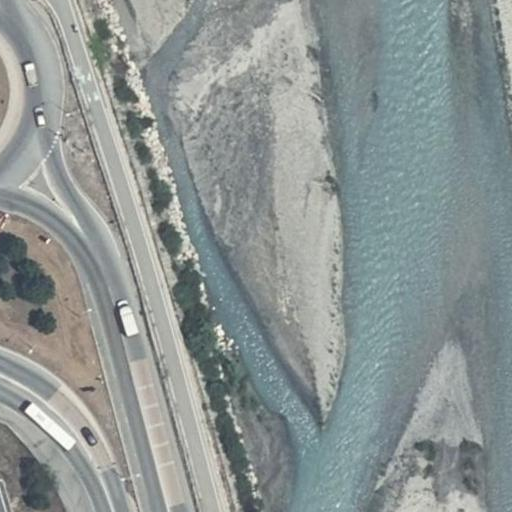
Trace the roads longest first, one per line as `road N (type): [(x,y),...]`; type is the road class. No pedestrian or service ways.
road 1 (trunk): [(173,511),(90,242)]
road 2 (tertiary): [(115,511),(73,429),(40,396),(0,374)]
road 3 (trunk): [(90,242),(37,126)]
road 4 (primary): [(37,126),(41,76),(22,30),(4,12)]
